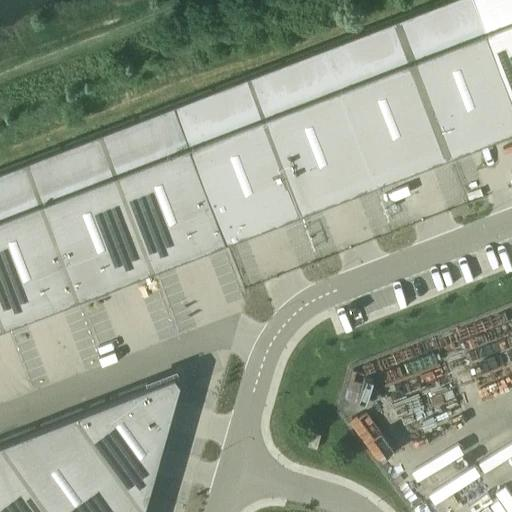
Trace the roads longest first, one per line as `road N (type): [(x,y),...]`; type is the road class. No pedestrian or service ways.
road 1 (unclassified): [(0,417),(227,331),(267,347)]
road 2 (unclassified): [(267,347),(314,299),(511,223)]
road 3 (unclassified): [(233,466),(360,511)]
road 4 (unclassified): [(233,466),(267,347)]
